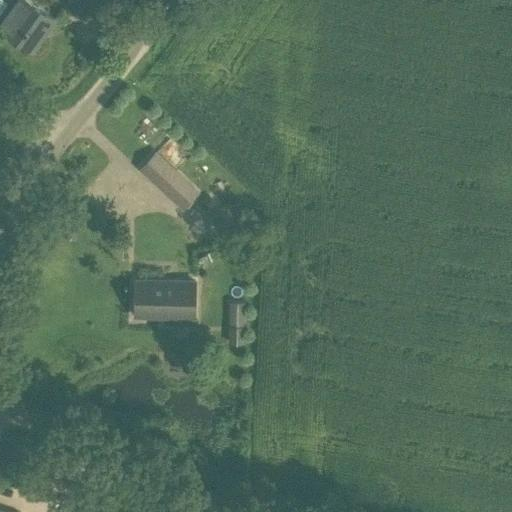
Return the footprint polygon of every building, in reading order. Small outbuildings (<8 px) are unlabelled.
[(56,18),(31,0),(10,0),(9,1),(7,0),(0,0),(0,25),(33,49),(56,18)] [(70,0),(67,5),(84,17),(95,0),(70,0)] [(162,188),(177,171),(155,151),(141,168),(162,188)] [(248,232),(240,201),(229,205),(228,203),(215,207),(225,241),(238,238),(237,235),(248,232)] [(77,239),(78,222),(62,220),(60,237),(70,237),(70,239),(77,239)] [(195,315),(196,280),(136,278),(135,314),(195,315)] [(244,342),(245,300),(229,300),(228,341),(244,342)]
